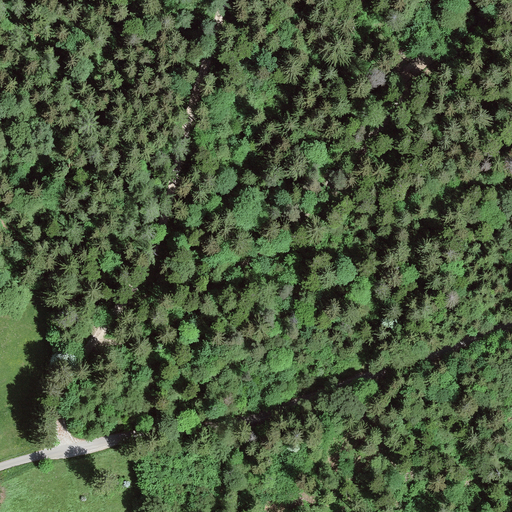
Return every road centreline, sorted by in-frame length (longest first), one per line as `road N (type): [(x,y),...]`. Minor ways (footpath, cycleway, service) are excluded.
road 1 (residential): [(511,324),(243,421),(0,463)]
road 2 (track): [(66,453),(61,393),(153,253),(224,0)]
